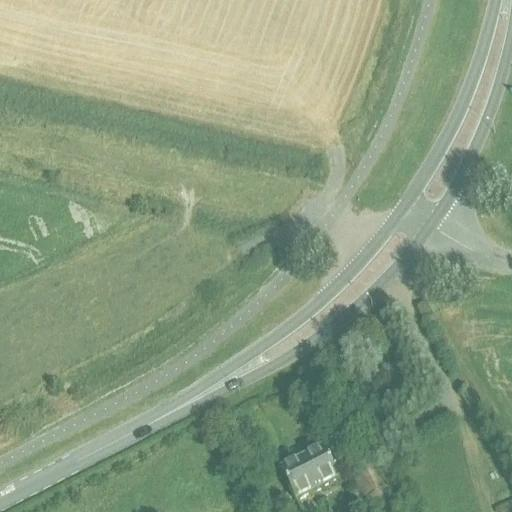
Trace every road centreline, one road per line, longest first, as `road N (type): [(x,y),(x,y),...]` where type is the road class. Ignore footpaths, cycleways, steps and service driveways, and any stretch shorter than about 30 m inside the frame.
road 1 (secondary): [(0,503),(273,356),(328,314),(415,220)]
road 2 (secondary): [(415,220),(477,113),(505,0)]
